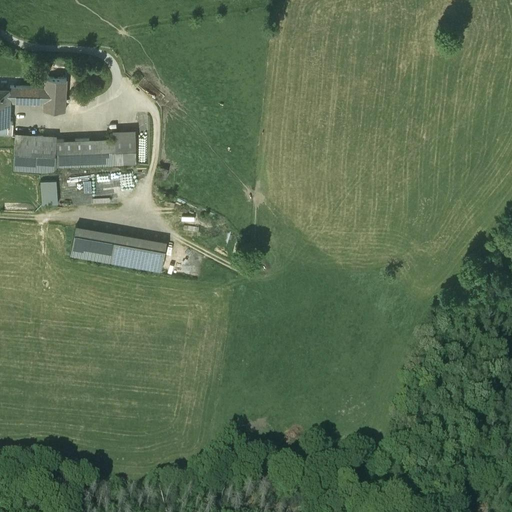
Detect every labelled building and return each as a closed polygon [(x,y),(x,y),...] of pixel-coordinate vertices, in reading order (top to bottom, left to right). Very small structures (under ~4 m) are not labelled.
[(44,87),(10,87),(9,98),(16,99),(17,101),(44,102),(44,111),(65,111),(66,78),(44,77),(44,87)] [(10,87),(0,86),(0,108),(9,108),(9,98),(10,87)] [(9,108),(0,108),(0,124),(7,125),(9,125),(9,115),(9,108)] [(0,135),(12,136),(13,124),(12,124),(12,115),(9,115),(9,125),(7,125),(7,131),(6,133),(0,132),(0,135)] [(54,139),(15,136),(13,170),(36,172),(56,170),(56,167),(135,164),(134,132),(114,133),(114,139),(54,142),(54,139)] [(43,202),(60,201),(59,178),(42,179),(43,202)] [(72,257),(161,272),(164,250),(76,234),(72,257)]
